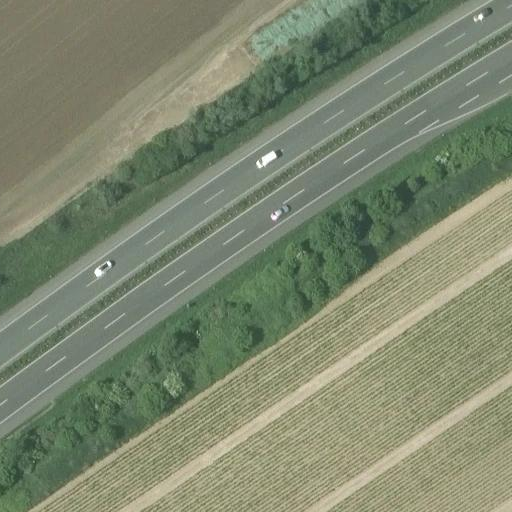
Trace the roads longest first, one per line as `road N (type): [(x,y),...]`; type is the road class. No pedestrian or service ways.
road 1 (motorway): [(0,402),(341,159),(511,52)]
road 2 (motorway): [(511,0),(207,194),(0,346)]
